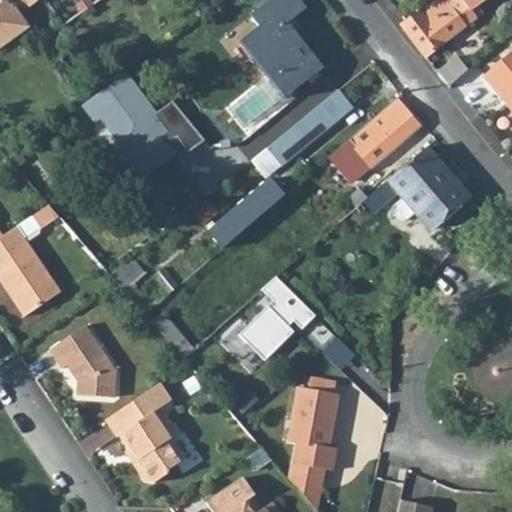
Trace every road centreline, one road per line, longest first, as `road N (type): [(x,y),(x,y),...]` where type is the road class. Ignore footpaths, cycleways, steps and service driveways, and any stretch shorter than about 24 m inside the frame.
road 1 (residential): [(511,258),(429,341),(412,379),(413,404),(442,443),(472,452),(511,446)]
road 2 (residential): [(354,0),(511,204)]
road 3 (residential): [(0,355),(104,511)]
